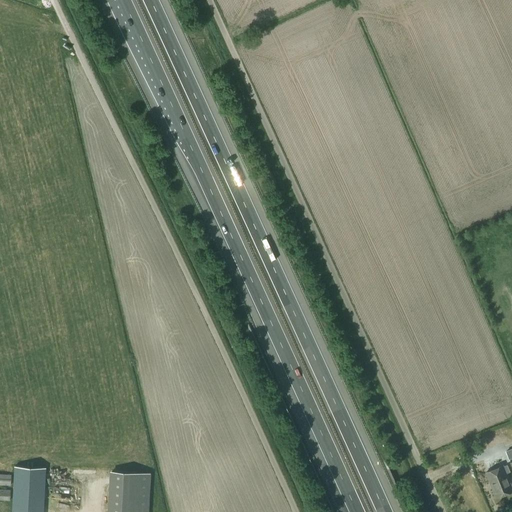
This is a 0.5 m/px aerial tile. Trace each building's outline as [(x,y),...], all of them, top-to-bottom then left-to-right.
[(511,447),(500,452),(503,461),(511,457),(511,447)] [(511,484),(503,465),(487,472),(498,497),(511,490),(511,484)] [(40,511),(43,469),(12,468),(9,511),(40,511)] [(147,511),(149,474),(108,472),(106,511),(147,511)] [(0,475),(0,484),(11,485),(11,476),(0,475)] [(0,490),(0,500),(10,501),(10,491),(0,490)]
